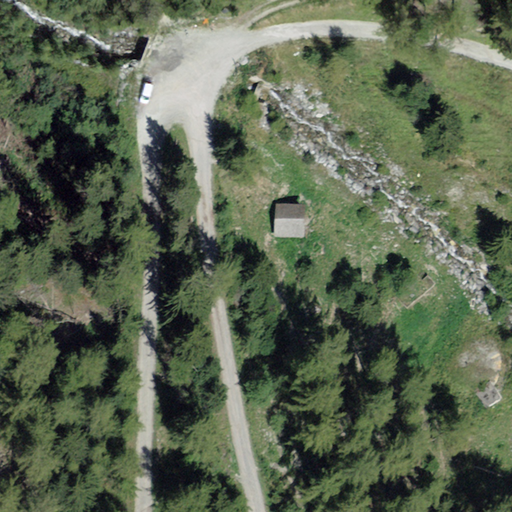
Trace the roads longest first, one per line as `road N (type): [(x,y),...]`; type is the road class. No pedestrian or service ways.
road 1 (track): [(257,511),(217,312),(197,120),(177,103),(161,107),(150,140),(142,511)]
road 2 (residential): [(511,60),(381,29),(294,30),(202,51),(177,103)]
